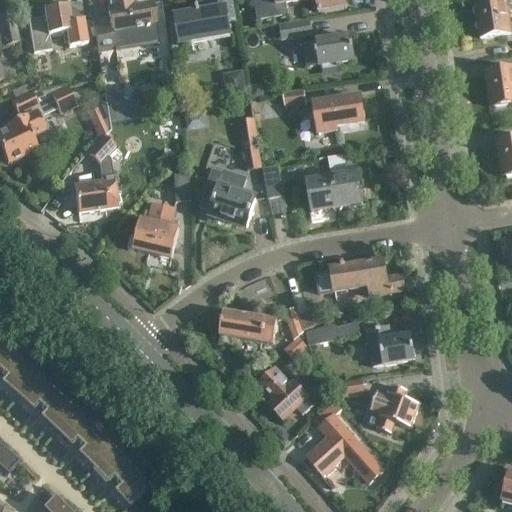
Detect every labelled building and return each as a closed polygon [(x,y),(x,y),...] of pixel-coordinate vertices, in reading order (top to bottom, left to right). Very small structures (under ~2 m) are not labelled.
[(133,8),(131,0),(112,0),(104,1),(108,26),(91,29),(95,54),(112,51),(112,47),(146,42),(143,28),(153,27),(149,5),(133,8)] [(199,13),(174,17),(179,45),(230,37),(228,23),(234,22),(230,0),(204,0),(205,3),(197,5),(199,13)] [(304,3),(303,0),(252,0),(256,23),(287,18),(285,6),(304,3)] [(303,0),(304,3),(315,1),(317,14),(345,10),(343,0),(303,0)] [(481,40),(511,35),(505,0),(501,0),(476,4),(481,40)] [(84,46),(80,23),(77,5),(42,11),(43,18),(26,21),(32,55),(50,52),(47,37),(61,34),(63,44),(65,44),(66,49),(84,46)] [(0,50),(18,43),(11,14),(0,16),(0,50)] [(281,41),(312,36),(310,23),(279,28),(281,41)] [(329,42),(329,38),(315,40),(316,45),(303,47),(307,70),(321,68),(321,72),(339,69),(338,65),(355,63),(351,39),(329,42)] [(511,69),(486,74),(491,109),(511,105),(511,69)] [(59,117),(75,110),(65,88),(31,94),(9,104),(17,122),(4,128),(6,132),(0,135),(0,151),(6,165),(36,151),(30,138),(43,131),(38,120),(56,111),(59,117)] [(285,108),(306,104),(304,92),(283,96),(285,108)] [(318,106),(316,106),(321,137),(338,134),(337,130),(365,125),(360,99),(338,103),(337,99),(317,102),(318,106)] [(251,123),(237,126),(242,154),(246,174),(260,171),(256,152),(251,123)] [(76,217),(116,210),(108,163),(104,159),(113,148),(100,138),(86,157),(97,165),(100,185),(72,190),(76,217)] [(502,178),(511,176),(511,140),(497,143),(502,178)] [(339,158),(328,159),(329,168),(340,167),(339,158)] [(278,168),(262,171),(267,201),(283,198),(278,168)] [(331,181),(336,210),(362,205),(356,171),(345,173),(346,178),(331,181)] [(223,176),(213,172),(200,209),(211,213),(209,217),(246,230),(255,203),(241,198),(246,181),(223,173),(223,176)] [(189,177),(175,177),(177,205),(191,204),(189,177)] [(336,210),(331,181),(317,183),(316,178),(305,180),(311,215),(336,210)] [(176,231),(177,224),(171,223),(174,212),(152,207),(148,224),(140,223),(136,242),(130,241),(127,252),(170,262),(177,231),(176,231)] [(331,272),(317,275),(320,293),(334,290),(368,285),(370,299),(384,297),(405,294),(402,279),(388,281),(384,263),(383,263),(346,270),(345,267),(340,268),(340,271),(331,272)] [(303,295),(291,299),(294,310),(302,334),(314,331),(303,295)] [(294,342),(302,334),(294,310),(285,313),(294,342)] [(272,348),(276,323),(223,315),(219,339),(272,348)] [(309,347),(338,341),(335,328),(306,334),(309,347)] [(389,342),(387,330),(383,330),(367,333),(373,370),(415,363),(411,338),(389,342)] [(0,374),(1,375),(19,353),(0,337),(0,374)] [(298,340),(284,352),(292,362),(306,349),(298,340)] [(18,396),(40,371),(19,353),(1,375),(5,379),(2,382),(18,396)] [(40,410),(60,389),(40,371),(18,396),(34,410),(37,407),(40,410)] [(291,390),(275,373),(260,387),(276,404),(270,409),(283,423),(307,401),(294,387),(291,390)] [(334,401),(364,397),(362,383),(332,387),(334,401)] [(57,431),(80,407),(60,389),(40,410),(44,414),(41,417),(57,431)] [(404,403),(407,394),(392,389),(387,403),(376,399),(371,414),(373,415),(369,427),(378,430),(377,432),(384,434),(391,437),(395,427),(411,432),(419,409),(404,403)] [(383,473),(334,419),(341,412),(334,404),(312,424),(327,441),(306,460),(324,479),(344,460),(368,486),(383,473)] [(79,447),(99,426),(80,407),(57,431),(72,446),(75,443),(79,447)] [(94,468),(118,446),(99,426),(79,447),(82,450),(79,453),(94,468)] [(115,485),(136,465),(118,446),(94,468),(109,484),(112,481),(115,485)] [(0,472),(4,477),(16,465),(0,449),(0,472)] [(129,507),(154,485),(136,465),(115,485),(119,489),(116,491),(129,507)] [(511,473),(510,473),(503,503),(511,504),(511,473)] [(65,511),(52,499),(40,511),(65,511)]
